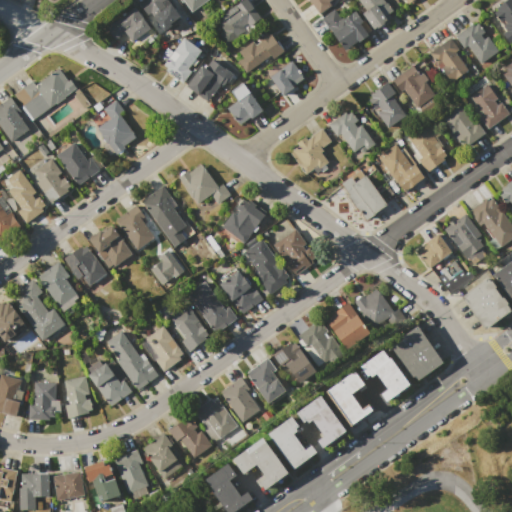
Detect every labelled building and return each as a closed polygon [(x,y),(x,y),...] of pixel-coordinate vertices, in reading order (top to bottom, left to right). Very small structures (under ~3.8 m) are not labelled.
[(138,3),(142,0),(166,0),(167,1),(164,3),(167,7),(170,4),(180,18),(163,30),(151,13),(147,16),(138,3)] [(205,0),(191,11),(183,0),(205,0)] [(241,0),(245,0),(257,16),(242,26),(245,29),(225,43),(218,33),(223,30),(218,23),(221,20),(219,16),(241,0)] [(319,14),(308,0),(334,0),(330,3),(331,5),(319,14)] [(395,15),(377,28),(376,27),(374,29),(362,12),(365,10),(358,0),(389,0),(392,4),(389,5),(393,11),(392,11),(395,15)] [(494,7),(504,0),(511,0),(511,39),(508,42),(502,34),(506,31),(503,26),(506,24),(503,19),(500,21),(494,12),(497,10),(494,7)] [(106,26),(134,6),(150,28),(131,42),(124,33),(114,41),(107,31),(109,30),(106,26)] [(344,50),(321,18),(334,9),(342,20),(355,10),(363,21),(360,23),(368,35),(359,42),(358,40),(344,50)] [(499,51),(480,64),(467,45),(463,47),(455,36),(472,23),(474,26),(477,24),(481,29),(483,28),(485,31),(480,35),(483,39),(488,36),(499,51)] [(283,50),(271,58),(269,56),(245,73),(232,55),(252,41),(255,45),(259,42),(256,38),(265,31),(268,35),(271,33),(283,50)] [(182,82),(177,79),(180,74),(174,70),(172,72),(171,71),(169,73),(161,68),(168,58),(162,55),(167,48),(172,52),(182,37),(200,50),(187,68),(190,70),(182,82)] [(449,38),(458,50),(456,52),(468,69),(450,82),(441,69),(439,70),(435,64),(436,63),(429,53),(449,38)] [(205,100),(184,85),(200,63),(203,65),(209,58),(226,70),(205,100)] [(269,77),(291,60),(295,66),(294,67),(297,71),(299,69),(302,73),(300,74),(303,78),(292,86),(293,87),(281,96),(277,90),(278,90),(269,77)] [(511,91),(497,71),(511,60),(511,91)] [(433,94),(415,106),(403,89),(399,92),(391,79),(412,65),(419,75),(422,73),(428,81),(425,83),(433,94)] [(13,94),(32,80),(35,85),(58,69),(67,81),(70,79),(76,88),(31,119),(13,94)] [(261,109),(239,125),(227,108),(237,100),(230,91),(242,82),(261,109)] [(386,83),(394,94),(391,96),(404,114),(386,127),(376,114),(380,111),(377,106),(373,110),(366,100),(370,97),(369,95),(386,83)] [(468,98),(486,84),(496,98),(493,100),(496,104),(499,102),(507,113),(487,127),(479,117),(483,115),(478,108),(476,110),(468,98)] [(0,104),(10,97),(20,111),(18,113),(29,128),(9,142),(0,128),(0,104)] [(115,100),(123,111),(119,113),(137,138),(114,154),(95,127),(108,118),(102,109),(115,100)] [(463,148),(455,136),(459,133),(456,129),(452,132),(442,118),(459,106),(472,124),(475,122),(483,134),(463,148)] [(374,143),(354,156),(345,142),(346,142),(340,134),(336,136),(327,124),(345,111),(347,114),(350,112),(356,120),(353,122),(357,127),(361,124),(374,143)] [(408,137),(424,126),(435,142),(432,144),(438,153),(442,151),(446,157),(426,172),(413,154),(417,151),(408,137)] [(321,127),(330,140),(321,147),(323,151),(321,153),(327,161),(323,163),(326,167),(321,172),(318,167),(306,176),(289,153),(292,151),(292,150),(299,145),(297,142),(305,136),(307,140),(312,136),(311,135),(321,127)] [(98,169),(78,183),(57,154),(74,142),(87,160),(90,158),(98,169)] [(402,192),(377,157),(395,144),(405,158),(409,156),(423,176),(402,192)] [(51,158),(61,172),(56,175),(60,180),(64,177),(72,188),(51,203),(29,173),(51,158)] [(175,178),(180,175),(180,173),(182,171),(185,171),(187,170),(189,173),(201,164),(217,187),(222,184),(229,194),(216,203),(210,195),(195,206),(175,178)] [(17,169),(34,192),(31,195),(35,199),(38,197),(45,207),(25,222),(17,211),(21,209),(19,207),(16,209),(0,187),(0,180),(1,180),(7,189),(8,188),(9,189),(12,187),(5,177),(17,169)] [(339,184),(351,176),(355,182),(365,175),(386,204),(365,220),(358,210),(356,212),(345,196),(347,195),(339,184)] [(499,194),(502,192),(501,190),(506,186),(505,185),(511,180),(511,213),(508,208),(511,205),(509,201),(505,204),(499,194)] [(139,201),(162,185),(176,205),(172,208),(185,226),(178,231),(184,239),(172,247),(139,201)] [(511,235),(494,249),(488,241),(493,237),(483,223),(478,226),(468,212),(490,196),(511,227),(511,235)] [(266,211),(244,244),(220,229),(232,212),(235,214),(238,210),(235,208),(242,198),(247,201),(248,199),(266,211)] [(0,201),(17,224),(0,236),(0,201)] [(113,221),(135,205),(144,217),(141,219),(154,236),(134,250),(113,221)] [(444,228),(449,224),(448,222),(453,218),(455,220),(464,214),(480,235),(477,238),(482,245),(480,247),(485,255),(472,264),(467,258),(466,259),(444,228)] [(108,268),(88,240),(109,225),(129,253),(108,268)] [(272,245),(295,228),(306,244),(302,246),(305,250),(307,248),(315,260),(294,275),(279,255),(283,252),(282,250),(278,253),(272,245)] [(417,251),(428,243),(427,242),(437,234),(450,252),(428,267),(417,251)] [(288,276),(284,279),(286,281),(268,294),(253,274),(258,271),(244,251),(261,239),(288,276)] [(63,259),(81,246),(83,248),(87,245),(93,254),(88,257),(91,261),(96,257),(107,272),(88,286),(81,276),(77,279),(63,259)] [(511,259),(511,302),(492,273),(511,259)] [(58,262),(68,276),(64,278),(73,290),(74,289),(80,297),(74,301),(75,303),(62,312),(37,277),(58,262)] [(218,283),(237,270),(251,289),(254,287),(262,299),(241,314),(218,283)] [(511,311),(484,330),(461,297),(488,278),(490,281),(491,280),(496,287),(495,287),(502,298),(503,297),(508,303),(507,304),(511,311)] [(41,340),(25,319),(31,315),(20,301),(25,297),(19,288),(33,279),(42,292),(36,296),(47,312),(53,308),(64,324),(41,340)] [(232,319),(213,333),(185,294),(204,280),(232,319)] [(353,302),(355,300),(355,298),(358,296),(360,296),(362,295),(364,298),(376,289),(391,311),(370,326),(353,302)] [(0,338),(0,303),(2,302),(4,304),(7,302),(13,310),(15,309),(28,327),(4,344),(0,338)] [(324,321),(334,313),(334,312),(348,302),(369,332),(344,349),(324,321)] [(188,306),(207,333),(206,334),(203,336),(205,339),(188,351),(180,341),(185,338),(171,319),(188,306)] [(314,366),(297,342),(300,339),(297,336),(315,323),(317,325),(321,322),(327,331),(325,333),(328,337),(330,335),(339,348),(314,366)] [(184,353),(179,356),(181,358),(163,371),(142,341),(164,325),(184,353)] [(389,345),(417,325),(443,362),(415,382),(389,345)] [(158,373),(136,389),(116,360),(117,359),(105,341),(121,330),(139,356),(143,353),(158,373)] [(269,356),(289,341),(291,344),(294,341),(315,371),(297,384),(282,363),(277,367),(269,356)] [(357,367),(383,349),(389,358),(390,357),(410,385),(383,403),(377,395),(386,389),(375,373),(366,379),(357,367)] [(244,373),(266,357),(274,370),(271,372),(276,379),(276,378),(284,390),(266,403),(244,373)] [(88,375),(106,362),(120,381),(122,379),(130,390),(129,391),(130,391),(110,406),(88,375)] [(327,391),(340,381),(341,383),(343,382),(342,380),(354,371),(363,383),(349,393),(361,410),(367,406),(368,405),(372,410),(351,425),(327,391)] [(15,416),(0,412),(0,374),(23,380),(21,390),(15,389),(12,400),(18,401),(15,416)] [(240,422),(218,391),(241,375),(249,387),(246,390),(259,408),(240,422)] [(85,376),(88,393),(84,394),(85,399),(89,398),(91,409),(88,410),(88,413),(66,417),(64,405),(66,404),(64,393),(61,393),(59,381),(69,379),(69,380),(85,376)] [(54,383),(54,400),(49,400),(49,406),(54,406),(53,416),(49,416),(49,419),(27,419),(27,404),(32,404),(32,382),(54,383)] [(345,431),(319,450),(314,442),(323,436),(312,420),(307,423),(307,422),(305,424),(304,422),(301,424),(294,414),(320,395),(345,431)] [(193,411),(211,398),(212,400),(216,397),(237,426),(219,438),(206,420),(201,423),(193,411)] [(291,416),(299,426),(296,428),(298,430),(294,433),(305,449),(311,445),(316,452),(311,456),(313,458),(294,471),(267,433),(291,416)] [(168,431),(186,418),(187,420),(190,417),(196,426),(193,428),(196,433),(200,430),(210,444),(192,457),(179,438),(175,441),(168,431)] [(165,479),(142,448),(163,433),(169,442),(166,443),(177,458),(177,459),(183,467),(165,479)] [(290,473),(272,486),(271,485),(264,490),(259,483),(261,482),(252,469),(245,474),(244,472),(242,473),(232,459),(265,435),(291,471),(289,472),(290,473)] [(113,458),(137,449),(142,462),(139,463),(148,485),(144,487),(147,494),(132,500),(130,492),(126,493),(118,471),(113,458)] [(83,467),(104,460),(105,463),(108,462),(112,473),(103,476),(105,481),(114,478),(119,494),(98,500),(92,481),(88,483),(83,467)] [(231,464),(238,473),(231,478),(241,493),(240,494),(241,496),(249,490),(255,497),(247,503),(248,505),(237,511),(226,511),(217,499),(216,499),(209,490),(211,488),(205,479),(228,463),(230,465),(231,464)] [(0,467),(16,471),(12,494),(11,494),(10,501),(0,499),(0,467)] [(51,476),(79,471),(84,495),(56,500),(51,476)] [(19,472),(34,473),(48,473),(48,496),(34,496),(34,509),(17,508),(17,488),(19,488),(19,472)]
